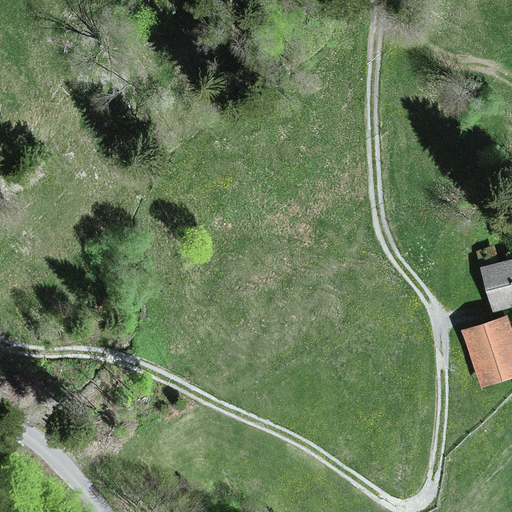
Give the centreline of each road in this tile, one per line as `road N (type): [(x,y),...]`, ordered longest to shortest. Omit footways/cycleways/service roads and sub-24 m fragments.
road 1 (track): [(0,336),(168,381),(287,436),(388,503),(420,502),(436,471),(440,332),(378,216),(378,0)]
road 2 (unclassified): [(0,414),(104,511)]
